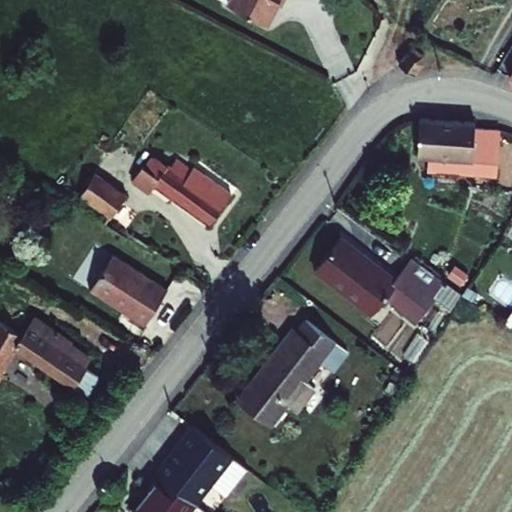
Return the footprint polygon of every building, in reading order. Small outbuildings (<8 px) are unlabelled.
[(235,0),(230,10),(268,29),(283,0),(292,0),(293,0),(292,0),(235,0)] [(408,54),(398,65),(413,77),(423,67),(424,56),(418,52),(408,54)] [(423,157),(422,172),(474,175),(467,157),(469,129),(470,122),(413,118),(410,156),(423,157)] [(490,130),(469,129),(467,157),(474,175),(487,176),(490,130)] [(149,197),(154,189),(211,226),(232,194),(194,169),(190,175),(176,166),(173,172),(153,159),(145,172),(141,170),(131,185),(149,197)] [(96,178),(82,200),(114,221),(128,199),(96,178)] [(332,238),(306,273),(363,315),(377,296),(410,320),(426,299),(442,311),(454,294),(405,257),(388,279),(332,238)] [(172,290),(118,254),(95,290),(149,325),(172,290)] [(0,371),(15,350),(84,396),(90,396),(98,384),(96,378),(85,371),(91,363),(69,348),(71,344),(35,321),(25,336),(1,320),(0,322),(0,371)] [(284,330),(252,373),(282,396),(310,359),(325,371),(340,352),(299,321),(289,334),(284,330)] [(252,373),(235,396),(265,418),(282,396),(252,373)] [(145,490),(141,495),(163,511),(179,511),(190,499),(202,507),(209,498),(180,476),(183,472),(165,458),(142,487),(145,490)] [(163,511),(141,495),(129,510),(132,511),(163,511)]
